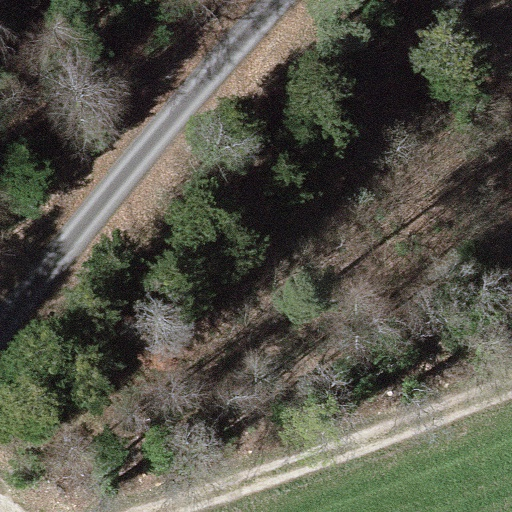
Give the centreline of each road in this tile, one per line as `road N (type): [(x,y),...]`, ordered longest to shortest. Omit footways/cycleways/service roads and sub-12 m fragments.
road 1 (unclassified): [(0,334),(216,62),(275,0)]
road 2 (track): [(156,511),(328,465),(511,389)]
